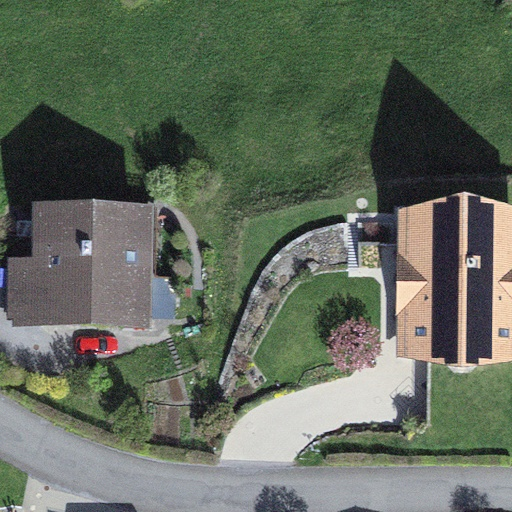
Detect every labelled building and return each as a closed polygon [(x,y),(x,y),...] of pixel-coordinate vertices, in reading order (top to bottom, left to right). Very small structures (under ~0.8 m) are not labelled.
[(418,301),(428,301),(429,221),(403,221),(402,310),(407,310),(418,301)] [(418,301),(407,310),(407,355),(427,355),(447,355),(447,361),(456,370),(455,429),(511,429),(511,305),(508,302),(498,301),(499,221),(429,221),(428,301),(418,301)] [(511,305),(511,221),(499,221),(498,301),(508,302),(511,305)] [(141,231),(46,230),(45,269),(44,320),(140,322),(141,231)] [(15,268),(14,320),(44,320),(45,269),(15,268)] [(427,428),(455,429),(456,370),(447,361),(447,355),(427,355),(427,428)]
